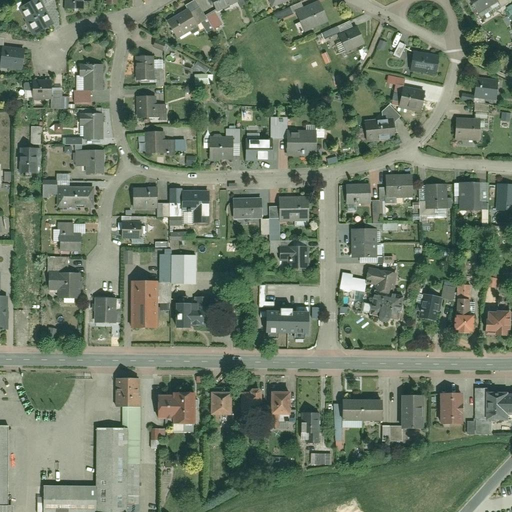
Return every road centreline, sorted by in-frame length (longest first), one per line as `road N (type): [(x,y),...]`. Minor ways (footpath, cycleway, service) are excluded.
road 1 (tertiary): [(325,362),(0,359)]
road 2 (residential): [(128,162),(147,172),(198,175),(322,170)]
road 3 (residential): [(322,170),(325,362)]
road 4 (tertiary): [(511,362),(325,362)]
road 5 (residential): [(132,20),(111,68),(111,118),(128,162)]
road 6 (residential): [(404,152),(437,102),(450,35)]
